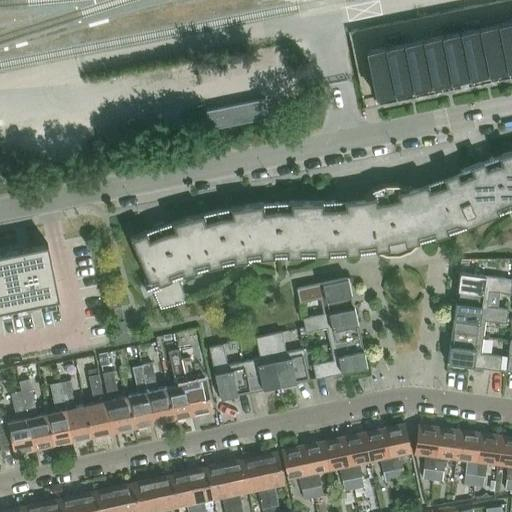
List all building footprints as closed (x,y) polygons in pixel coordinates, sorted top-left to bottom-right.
[(511,21),(498,24),(509,78),(511,77),(511,21)] [(498,24),(479,28),(490,82),(508,78),(508,81),(509,80),(509,78),(498,24)] [(479,28),(460,32),(471,86),(489,82),(490,84),(490,82),(479,28)] [(460,32),(442,36),(453,90),(470,86),(471,88),(472,88),(471,86),(460,32)] [(442,36),(423,40),(434,94),(452,90),(452,92),(453,92),(452,90),(453,90),(442,36)] [(423,40),(404,44),(415,97),(433,94),(433,96),(434,96),(434,94),(423,40)] [(404,44),(385,47),(396,101),(414,98),(414,100),(415,100),(415,97),(404,44)] [(375,96),(377,104),(377,105),(395,101),(396,104),(396,103),(396,101),(385,47),(367,51),(366,51),(372,79),(371,79),(375,96)] [(268,116),(265,98),(204,110),(206,120),(208,128),(268,116)] [(315,201),(304,201),(290,201),(278,201),(265,202),(253,204),(246,204),(237,205),(228,207),(216,209),(203,212),(190,215),(177,219),(171,221),(161,224),(149,228),(139,232),(129,237),(160,307),(163,307),(170,305),(176,303),(186,300),(177,276),(192,271),(208,266),(223,263),(239,260),(255,257),(271,256),(287,255),(318,254),(337,253),(362,251),(374,250),(386,254),(398,253),(409,249),(419,241),(439,234),(453,230),(457,229),(471,223),(494,214),(507,209),(511,206),(511,151),(460,170),(425,182),(408,187),(396,184),(384,184),(372,188),(363,197),(352,198),(334,200),(315,201)] [(0,309),(58,298),(47,243),(0,252),(0,309)] [(488,290),(509,293),(511,279),(459,272),(455,302),(486,306),(488,290)] [(296,288),(299,302),(319,298),(323,313),(323,314),(354,307),(347,277),(296,288)] [(119,301),(107,304),(111,320),(123,317),(119,301)] [(505,323),(507,309),(486,306),(455,302),(451,332),(482,336),(484,320),(505,323)] [(302,317),(304,326),(305,331),(326,327),(329,343),(360,337),(354,307),(323,314),(323,313),(302,317)] [(124,320),(111,323),(115,343),(128,340),(124,320)] [(279,385),(309,379),(302,348),(285,352),(281,331),(268,334),(279,385)] [(482,336),(451,332),(447,363),(473,366),(473,368),(483,369),(483,368),(505,371),(505,370),(499,369),(501,356),(480,353),(482,336)] [(259,357),(243,361),(249,392),(279,385),(268,334),(255,337),(256,343),(259,357)] [(255,337),(242,339),(243,346),(256,343),(255,337)] [(315,378),(331,374),(332,376),(341,374),(341,372),(366,367),(360,337),(329,343),(333,359),(312,364),(315,378)] [(222,343),(208,346),(219,398),(249,392),(243,361),(227,364),(222,343)] [(168,350),(169,359),(175,384),(166,386),(173,420),(187,417),(187,415),(192,414),(180,358),(179,358),(177,348),(168,350)] [(106,351),(97,353),(100,366),(109,364),(106,351)] [(131,367),(136,392),(127,394),(134,428),(149,425),(148,423),(153,422),(141,365),(140,359),(140,358),(139,358),(138,356),(130,358),(132,367),(131,367)] [(148,357),(140,359),(141,365),(150,363),(148,357)] [(205,378),(195,380),(193,380),(188,357),(180,358),(192,414),(196,413),(197,415),(212,412),(211,410),(212,410),(205,378)] [(157,388),(152,363),(150,363),(141,365),(153,422),(158,421),(158,423),(173,420),(166,386),(157,388)] [(111,431),(108,422),(97,367),(86,369),(87,376),(93,402),(84,403),(91,438),(106,434),(105,433),(111,431)] [(102,373),(112,421),(114,431),(121,429),(123,431),(134,428),(127,394),(120,396),(118,385),(115,386),(111,371),(102,373)] [(58,375),(59,382),(71,440),(76,439),(77,441),(91,438),(84,403),(74,406),(68,380),(67,373),(58,375)] [(21,390),(33,448),(38,447),(38,449),(53,446),(45,412),(37,414),(31,388),(29,377),(18,380),(20,390),(21,390)] [(55,410),(45,412),(53,446),(67,443),(67,441),(71,440),(59,382),(50,384),(55,410)] [(11,445),(13,452),(14,452),(14,454),(29,451),(28,449),(33,448),(21,390),(20,390),(12,392),(17,418),(7,421),(6,415),(0,410),(0,446),(0,447),(11,445)] [(404,424),(383,428),(392,470),(402,468),(399,455),(408,453),(411,452),(410,450),(404,424)] [(417,425),(414,452),(424,453),(422,469),(433,470),(438,427),(417,425)] [(438,427),(433,470),(442,471),(444,456),(456,457),(459,430),(438,427)] [(383,428),(363,432),(369,461),(380,459),(382,472),(392,470),(383,428)] [(459,430),(456,457),(465,459),(463,474),(474,476),(480,433),(459,430)] [(363,432),(343,437),(352,479),(361,477),(358,464),(369,461),(363,432)] [(480,433),(474,476),(483,477),(485,461),(497,463),(501,435),(480,433)] [(511,436),(501,435),(497,463),(507,464),(505,480),(511,480),(511,436)] [(343,437),(322,441),(328,470),(338,468),(341,481),(352,479),(343,437)] [(322,441),(302,446),(311,487),(320,485),(318,472),(328,470),(322,441)] [(302,446),(281,450),(283,460),(287,479),(297,476),(300,490),(311,487),(302,446)] [(284,482),(279,461),(277,451),(264,454),(265,456),(260,457),(260,455),(258,455),(270,511),(279,511),(274,484),(284,482)] [(253,456),(241,459),(247,490),(256,488),(261,511),(270,511),(258,455),(257,455),(258,457),(254,458),(253,456)] [(241,511),(237,492),(247,490),(241,459),(229,461),(229,463),(225,464),(224,462),(223,463),(233,511),(241,511)] [(205,466),(212,498),(221,496),(224,511),(233,511),(223,463),(222,463),(222,465),(218,466),(218,464),(205,466)] [(189,470),(188,470),(196,511),(205,511),(203,500),(212,498),(205,466),(193,469),(194,471),(189,472),(189,470)] [(402,468),(392,470),(394,479),(404,477),(402,468)] [(422,469),(421,478),(432,479),(433,470),(422,469)] [(170,474),(177,505),(185,503),(187,511),(196,511),(188,470),(186,470),(187,472),(183,473),(182,471),(170,474)] [(392,470),(382,472),(385,482),(394,479),(392,470)] [(433,470),(432,479),(437,480),(441,480),(442,471),(433,470)] [(152,478),(159,511),(168,511),(168,507),(177,505),(170,474),(158,477),(158,479),(154,479),(154,477),(152,478)] [(463,474),(462,483),(473,484),(474,476),(463,474)] [(474,476),(473,484),(482,486),(483,477),(474,476)] [(361,477),(352,479),(354,488),(363,486),(361,477)] [(144,511),(150,511),(159,511),(152,478),(151,478),(151,480),(147,481),(147,479),(134,482),(140,511),(144,511)] [(352,479),(341,481),(343,490),(353,488),(354,488),(352,479)] [(511,480),(505,480),(503,489),(511,489),(511,480)] [(117,511),(136,511),(130,482),(118,485),(118,487),(114,488),(114,486),(112,486),(117,511)] [(320,485),(311,487),(313,497),(322,495),(320,485)] [(117,511),(112,486),(111,487),(111,489),(107,489),(107,487),(94,490),(98,511),(117,511)] [(311,487),(300,490),(303,499),(313,497),(311,487)] [(78,494),(77,494),(80,511),(98,511),(94,490),(82,493),(83,495),(79,496),(78,494)] [(80,511),(77,494),(76,494),(76,496),(72,497),(71,495),(59,498),(61,511),(80,511)] [(61,511),(59,498),(47,500),(47,502),(43,503),(43,501),(41,501),(43,511),(61,511)] [(36,503),(23,505),(24,511),(43,511),(41,501),(40,502),(41,504),(36,505),(36,503)]
